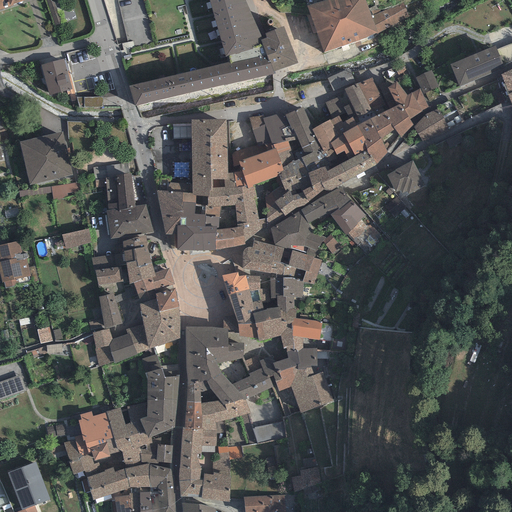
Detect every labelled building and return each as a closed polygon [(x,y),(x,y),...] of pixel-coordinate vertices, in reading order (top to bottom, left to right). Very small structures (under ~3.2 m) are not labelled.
[(24,0),(0,0),(0,9),(13,5),(13,4),(25,0),(24,0)] [(244,0),(208,0),(224,57),(228,56),(230,62),(129,86),(134,105),(274,74),(274,72),(275,71),(297,63),(283,26),(264,33),(266,37),(263,38),(262,39),(244,0)] [(366,38),(377,32),(371,16),(365,0),(326,0),(307,5),(324,53),(366,38)] [(390,7),(371,16),(377,32),(378,34),(409,17),(403,3),(394,8),(393,7),(391,8),(390,7)] [(511,60),(511,43),(496,49),(503,65),(511,60)] [(495,45),(449,64),(459,86),(504,67),(503,65),(496,49),(495,45)] [(72,90),(64,59),(41,65),(49,96),(72,90)] [(349,69),(327,78),(333,91),(354,81),(349,69)] [(511,69),(500,74),(509,93),(511,92),(511,69)] [(431,71),(416,78),(423,93),(438,87),(431,71)] [(350,103),(343,107),(350,119),(352,117),(353,119),(385,104),(372,78),(344,89),(350,103)] [(385,82),(378,85),(385,100),(392,96),(388,87),(385,82)] [(397,82),(388,87),(392,96),(397,106),(400,104),(410,120),(422,111),(421,110),(412,93),(407,95),(397,82)] [(419,89),(412,93),(421,110),(428,107),(419,89)] [(102,97),(76,97),(79,108),(102,108),(102,97)] [(338,97),(325,103),(332,119),(339,116),(345,113),(338,97)] [(384,112),(370,119),(381,139),(394,129),(401,138),(413,125),(410,120),(400,104),(397,106),(384,112)] [(303,107),(284,115),(291,130),(293,129),(297,139),(305,156),(321,147),(312,129),(313,129),(303,107)] [(425,115),(413,127),(422,141),(437,133),(438,135),(449,130),(438,109),(425,115)] [(283,112),(264,119),(271,142),(274,149),(276,148),(283,168),(295,161),(287,142),(297,139),(293,129),(291,130),(284,115),(283,112)] [(263,116),(249,118),(257,146),(271,142),(264,119),(263,116)] [(332,119),(330,120),(338,137),(342,134),(357,126),(353,119),(352,117),(350,119),(343,123),(339,116),(332,119)] [(366,150),(375,165),(387,151),(381,139),(370,119),(357,126),(366,142),(366,150)] [(226,120),(191,120),(192,184),(192,195),(196,195),(208,195),(208,188),(212,188),(212,179),(224,179),(227,179),(227,173),(226,120)] [(330,120),(313,129),(312,129),(321,147),(323,152),(332,147),(330,143),(338,137),(330,120)] [(348,159),(355,156),(366,150),(366,142),(357,126),(342,134),(338,137),(330,143),(332,147),(336,155),(344,151),(348,159)] [(62,132),(19,142),(29,185),(73,175),(62,132)] [(257,146),(231,153),(233,167),(240,165),(239,161),(257,155),(274,149),(271,142),(257,146)] [(300,158),(301,158),(308,173),(315,170),(324,166),(327,171),(340,164),(336,155),(332,147),(323,152),(321,147),(305,156),(300,158)] [(257,155),(266,180),(279,176),(285,174),(283,168),(276,148),(274,149),(257,155)] [(348,159),(340,164),(349,179),(375,165),(366,150),(355,156),(348,159)] [(266,180),(257,155),(239,161),(240,165),(242,171),(248,189),(254,186),(253,185),(266,180)] [(295,190),(300,188),(302,192),(308,202),(324,189),(315,170),(308,173),(301,158),(295,161),(283,168),(285,174),(279,176),(282,185),(286,193),(295,190)] [(425,185),(413,161),(395,170),(387,175),(395,192),(400,190),(402,193),(407,191),(408,194),(425,185)] [(127,163),(92,168),(94,180),(105,179),(105,176),(129,174),(127,163)] [(329,191),(349,179),(340,164),(327,171),(324,166),(315,170),(324,189),(329,191)] [(224,187),(212,188),(208,188),(208,195),(208,205),(205,205),(205,206),(220,206),(235,205),(237,224),(259,221),(258,220),(255,199),(257,199),(254,186),(248,189),(242,171),(227,173),(227,179),(224,179),(224,187)] [(105,179),(108,211),(134,206),(131,174),(129,174),(105,176),(105,179)] [(79,182),(19,191),(19,197),(52,193),(53,201),(67,199),(66,193),(80,191),(79,182)] [(192,195),(192,184),(170,183),(166,191),(156,191),(165,235),(167,235),(177,234),(176,225),(204,227),(205,214),(205,206),(205,205),(196,203),(196,195),(192,195)] [(268,194),(284,216),(296,208),(303,206),(308,202),(302,192),(296,194),(295,190),(286,193),(282,185),(268,194)] [(339,210),(351,201),(341,187),(324,196),(300,210),(308,223),(328,211),(330,215),(338,209),(339,210)] [(266,219),(267,227),(284,216),(268,194),(266,197),(266,219)] [(397,197),(385,206),(393,217),(405,207),(397,197)] [(338,209),(330,215),(346,236),(348,234),(355,241),(368,227),(360,220),(366,215),(351,201),(339,210),(338,209)] [(146,205),(134,206),(108,211),(106,211),(110,239),(154,233),(146,205)] [(204,227),(215,227),(218,227),(220,206),(205,206),(205,214),(204,227)] [(290,248),(306,253),(306,254),(313,257),(315,257),(315,256),(318,246),(326,238),(312,232),(308,223),(300,210),(270,229),(274,245),(290,249),(290,248)] [(259,221),(237,224),(237,227),(242,226),(244,242),(261,229),(267,227),(266,219),(258,220),(259,221)] [(177,234),(177,248),(177,251),(215,250),(216,230),(215,227),(204,227),(176,225),(177,234)] [(216,230),(215,250),(244,245),(244,242),(242,226),(237,227),(216,230)] [(88,229),(61,235),(65,249),(91,242),(88,229)] [(177,248),(177,234),(167,235),(171,249),(177,248)] [(138,267),(151,263),(147,247),(145,235),(122,241),(124,252),(126,263),(136,261),(138,267)] [(331,236),(323,242),(333,253),(340,247),(331,236)] [(284,248),(254,240),(252,248),(248,247),(246,248),(245,249),(244,249),(243,250),(242,252),(242,269),(276,274),(276,278),(291,278),(302,281),(305,271),(288,266),(279,263),(284,248)] [(19,241),(0,245),(0,275),(1,282),(3,282),(5,288),(30,283),(28,276),(30,276),(26,258),(28,257),(27,253),(22,254),(19,241)] [(306,254),(292,250),(288,266),(305,271),(302,281),(303,281),(313,285),(322,260),(313,258),(313,257),(306,254)] [(114,255),(91,258),(93,271),(95,271),(116,268),(114,255)] [(126,263),(129,284),(133,283),(155,276),(155,273),(151,263),(138,267),(136,261),(126,263)] [(95,271),(97,286),(122,282),(120,267),(117,267),(116,268),(95,271)] [(133,283),(137,294),(155,289),(174,284),(169,268),(155,273),(155,276),(133,283)] [(237,324),(239,333),(239,336),(258,339),(253,313),(264,311),(261,301),(271,301),(271,299),(270,288),(259,289),(259,277),(245,275),(239,276),(237,272),(221,275),(234,315),(237,324)] [(276,278),(270,278),(270,288),(271,299),(277,298),(277,307),(279,307),(279,310),(281,310),(294,309),(293,297),(302,297),(303,281),(302,281),(291,278),(276,278)] [(175,288),(155,294),(156,298),(159,312),(178,307),(175,288)] [(155,289),(137,294),(140,304),(156,298),(155,294),(155,289)] [(113,294),(99,297),(103,320),(104,328),(122,324),(113,294)] [(139,304),(142,317),(159,312),(156,298),(140,304),(139,304)] [(178,307),(159,312),(165,344),(180,338),(180,322),(178,307)] [(282,321),(281,310),(279,310),(279,307),(277,307),(264,311),(253,313),(258,339),(259,341),(280,336),(280,321),(282,321)] [(280,321),(280,336),(283,349),(286,348),(287,352),(303,349),(302,338),(292,336),(294,318),(295,318),(296,310),(294,309),(281,310),(282,321),(280,321)] [(159,312),(142,317),(143,325),(148,349),(165,344),(159,312)] [(360,314),(354,313),(352,327),(357,328),(360,314)] [(223,317),(222,328),(227,329),(227,332),(233,333),(239,333),(237,324),(234,315),(223,317)] [(319,340),(322,322),(295,318),(294,318),(292,336),(302,338),(319,340)] [(103,320),(89,323),(90,330),(104,328),(103,320)] [(126,330),(127,334),(130,334),(136,354),(148,349),(143,325),(126,330)] [(36,330),(40,344),(52,341),(48,327),(36,330)] [(211,327),(185,327),(186,368),(187,378),(187,385),(206,380),(206,381),(221,374),(216,364),(243,358),(244,343),(228,343),(227,332),(227,329),(222,328),(211,327)] [(60,329),(53,331),(55,340),(62,339),(60,329)] [(108,329),(92,333),(95,348),(94,349),(99,366),(113,362),(108,346),(112,339),(108,329)] [(127,334),(112,339),(108,346),(113,362),(114,364),(136,354),(130,334),(127,334)] [(46,346),(31,351),(33,358),(47,353),(62,352),(62,344),(46,346)] [(287,358),(273,363),(276,372),(297,365),(297,369),(306,370),(306,368),(311,367),(311,366),(317,367),(317,348),(303,349),(287,352),(287,358)] [(146,373),(160,368),(156,355),(141,359),(146,373)] [(270,356),(259,361),(262,368),(266,379),(269,377),(273,376),(272,374),(276,372),(273,363),(270,356)] [(272,374),(273,376),(279,392),(291,387),(300,414),(333,401),(323,372),(313,375),(311,367),(306,368),(306,370),(297,369),(297,365),(276,372),(272,374)] [(147,400),(177,400),(178,377),(164,378),(162,368),(160,368),(146,373),(145,373),(147,379),(147,400)] [(249,376),(232,384),(244,399),(273,387),(269,377),(266,379),(262,368),(248,374),(249,376)] [(221,374),(206,381),(210,389),(219,400),(224,405),(244,399),(232,384),(221,374)] [(20,375),(0,381),(0,400),(26,391),(20,375)] [(187,385),(186,402),(200,402),(200,392),(210,389),(206,381),(206,380),(187,385)] [(219,400),(200,403),(201,413),(201,429),(202,429),(202,430),(216,431),(215,423),(250,413),(244,399),(224,405),(219,400)] [(177,400),(147,400),(147,402),(147,416),(139,419),(148,438),(151,437),(174,427),(177,400)] [(105,412),(106,413),(113,438),(117,452),(121,451),(123,462),(125,463),(126,469),(142,465),(141,462),(139,453),(141,453),(140,449),(139,447),(145,445),(152,443),(151,440),(151,437),(148,438),(139,419),(147,416),(147,402),(126,407),(130,423),(125,425),(120,408),(105,412)] [(200,402),(186,402),(184,427),(201,429),(201,413),(200,403),(200,402)] [(104,441),(113,438),(106,413),(93,416),(91,411),(80,415),(81,420),(78,420),(81,435),(83,441),(84,440),(85,443),(103,438),(104,441)] [(283,422),(253,428),(257,444),(286,438),(283,422)] [(65,425),(46,427),(47,438),(66,435),(65,425)] [(178,476),(179,482),(199,480),(201,469),(197,458),(200,458),(200,454),(201,454),(201,452),(201,446),(202,430),(202,429),(201,429),(184,427),(182,427),(178,476)] [(216,431),(202,430),(201,446),(214,446),(216,446),(216,431)] [(88,454),(88,453),(85,443),(84,440),(83,441),(81,435),(74,437),(75,440),(75,441),(79,454),(81,454),(82,456),(88,454)] [(139,453),(141,462),(158,464),(158,462),(156,461),(158,444),(160,444),(160,437),(151,440),(152,443),(145,445),(146,449),(140,449),(141,453),(139,453)] [(103,438),(85,443),(88,453),(91,452),(94,461),(110,457),(109,454),(117,452),(113,438),(104,441),(103,438)] [(90,453),(88,454),(82,456),(81,454),(79,454),(75,441),(75,440),(63,443),(63,444),(67,454),(69,461),(68,462),(73,475),(84,470),(86,478),(101,473),(98,463),(93,464),(90,453)] [(67,454),(63,444),(44,449),(48,462),(57,459),(56,457),(67,454)] [(156,461),(158,462),(171,463),(172,446),(160,444),(158,444),(156,461)] [(227,447),(218,447),(219,459),(212,462),(213,472),(230,477),(229,460),(227,447)] [(240,447),(227,447),(229,460),(242,457),(240,447)] [(321,483),(314,457),(302,458),(304,469),(300,470),(300,475),(292,479),(294,492),(303,489),(305,495),(320,490),(318,484),(321,483)] [(7,473),(18,502),(21,511),(34,506),(49,500),(46,491),(35,462),(7,473)] [(149,487),(149,464),(142,465),(126,469),(124,469),(129,488),(149,487)] [(157,487),(158,493),(174,492),(173,477),(170,469),(149,464),(149,487),(157,487)] [(129,488),(124,469),(114,472),(113,467),(104,470),(105,472),(101,473),(86,478),(92,500),(129,488)] [(201,498),(229,502),(230,477),(213,472),(213,475),(204,473),(203,480),(201,497),(201,498)] [(180,497),(201,497),(203,480),(199,480),(179,482),(180,497)] [(151,511),(149,492),(139,493),(139,511),(151,511)] [(174,511),(174,492),(158,493),(158,511),(174,511)] [(139,511),(139,493),(129,494),(129,495),(114,498),(116,511),(139,511)] [(284,511),(283,495),(243,497),(244,511),(284,511)] [(181,503),(182,511),(215,511),(215,509),(201,504),(181,503)]
